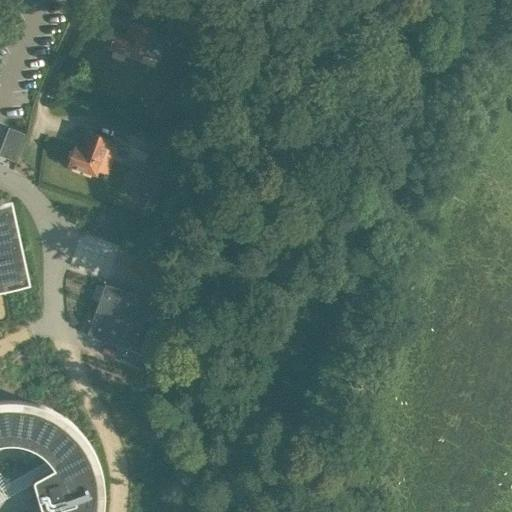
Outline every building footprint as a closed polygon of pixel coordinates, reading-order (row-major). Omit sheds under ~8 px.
[(186,21),(182,32),(198,39),(202,27),(186,21)] [(151,30),(131,22),(126,35),(117,31),(111,49),(140,59),(141,55),(158,60),(166,36),(150,30),(151,30)] [(134,98),(130,109),(141,114),(145,103),(134,98)] [(4,152),(22,156),(28,129),(9,125),(4,152)] [(75,146),(68,165),(96,175),(97,170),(107,173),(116,148),(107,144),(108,139),(88,132),(82,148),(75,146)] [(150,139),(146,151),(169,160),(173,147),(150,139)] [(0,291),(10,290),(29,283),(11,202),(0,204),(0,291)] [(87,334),(112,343),(133,350),(151,300),(105,283),(87,334)] [(105,511),(107,494),(105,476),(100,458),(91,442),(79,427),(64,415),(48,406),(30,401),(11,399),(0,400),(0,511),(105,511)]
